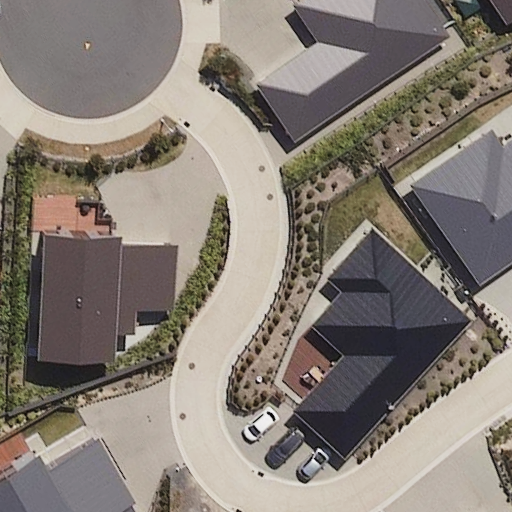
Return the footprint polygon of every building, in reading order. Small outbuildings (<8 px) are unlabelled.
[(316,43),(256,83),(295,141),(451,37),(426,0),(299,0),(291,6),(316,43)] [(511,0),(488,0),(507,27),(511,23),(511,0)] [(492,131),(413,187),(482,284),(511,262),(511,139),(503,146),(492,131)] [(373,229),(327,279),(341,291),(311,325),(345,355),(292,412),(346,461),(474,321),(373,229)] [(122,237),(45,235),(41,358),(115,361),(116,333),(137,334),(138,311),(175,312),(177,247),(122,245),(122,237)] [(40,456),(0,479),(0,511),(133,511),(131,508),(136,501),(100,441),(49,471),(40,456)]
